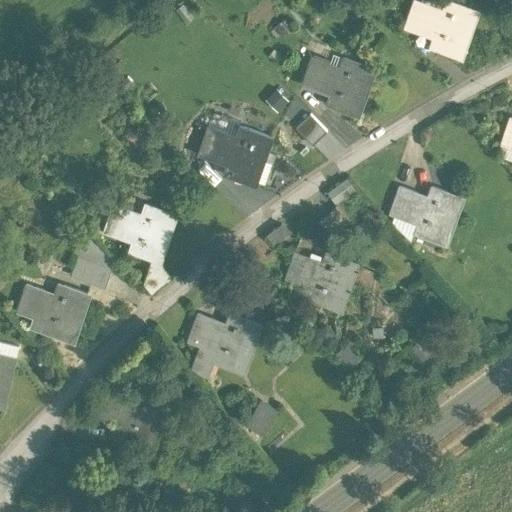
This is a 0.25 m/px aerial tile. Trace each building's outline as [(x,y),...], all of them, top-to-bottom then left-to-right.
[(432,8),(414,2),(405,29),(422,35),(424,29),(430,14),(432,8)] [(477,13),(446,2),(441,18),(430,14),(424,29),(435,33),(430,48),(461,59),(477,13)] [(312,58),(302,84),(319,91),(321,85),(327,69),(329,64),(312,58)] [(375,69),(344,58),(338,73),(327,69),(321,85),(333,89),(327,104),(358,115),(375,69)] [(63,93),(76,109),(111,79),(97,63),(63,93)] [(313,112),(299,126),(316,142),(330,129),(313,112)] [(511,120),(510,119),(501,146),(511,149),(511,120)] [(271,137),(240,126),(234,142),(223,138),(218,153),(229,157),(224,173),(255,184),(271,137)] [(225,133),(208,127),(199,153),(216,159),(218,153),(223,138),(225,133)] [(335,205),(355,193),(347,179),(327,191),(335,205)] [(399,188),(390,214),(407,220),(409,215),(414,201),(417,194),(399,188)] [(463,199),(431,188),(425,205),(414,201),(409,215),(420,219),(415,234),(446,245),(463,199)] [(176,214),(145,203),(140,219),(128,215),(123,231),(135,235),(129,250),(153,258),(161,261),(176,214)] [(130,210),(113,204),(104,231),(121,237),(123,231),(128,215),(130,210)] [(335,243),(358,224),(341,204),(318,223),(335,243)] [(112,257),(88,232),(84,235),(72,275),(104,286),(110,269),(108,269),(112,257)] [(311,259),(294,253),(285,280),(302,286),(309,266),(311,259)] [(357,264),(326,253),(320,270),(309,266),(304,280),(315,285),(310,299),(341,310),(357,264)] [(161,261),(153,258),(144,283),(152,293),(170,277),(161,267),(161,261)] [(90,294),(58,283),(55,293),(53,299),(42,295),(37,310),(48,314),(43,330),(74,340),(90,294)] [(55,293),(26,284),(17,310),(35,316),(37,310),(42,295),(53,299),(55,293)] [(215,319),(198,313),(188,340),(205,346),(213,326),(215,319)] [(261,325),(230,313),(224,330),(213,326),(207,341),(218,345),(213,359),(244,371),(261,325)] [(0,341),(0,353),(15,357),(18,345),(0,341)] [(15,357),(0,353),(0,403),(5,405),(15,357)] [(125,394),(108,388),(98,414),(115,420),(117,415),(122,401),(125,394)] [(136,398),(134,405),(122,401),(117,415),(128,419),(123,434),(154,446),(171,400),(140,388),(136,398)] [(136,398),(125,394),(122,401),(134,405),(136,398)] [(262,398),(244,426),(262,437),(280,409),(262,398)] [(117,415),(115,420),(111,430),(123,434),(128,419),(117,415)] [(175,465),(162,497),(183,506),(196,474),(175,465)] [(51,491),(64,496),(72,473),(58,469),(51,491)]
